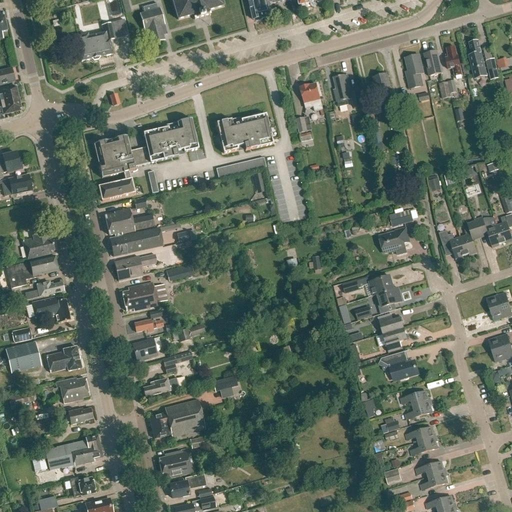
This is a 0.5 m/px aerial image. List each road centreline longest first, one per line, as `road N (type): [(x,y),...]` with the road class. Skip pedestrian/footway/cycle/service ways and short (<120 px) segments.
road 1 (tertiary): [(316,49),(120,117),(68,110),(40,117)]
road 2 (residential): [(486,14),(321,62)]
road 3 (residential): [(488,443),(466,388),(448,293)]
road 4 (residential): [(109,286),(81,167),(52,167)]
road 5 (tertiary): [(111,423),(81,293)]
road 6 (tertiary): [(316,49),(413,23),(434,0)]
road 7 (tertiary): [(81,293),(52,167)]
road 8 (residential): [(159,511),(139,417),(111,423)]
